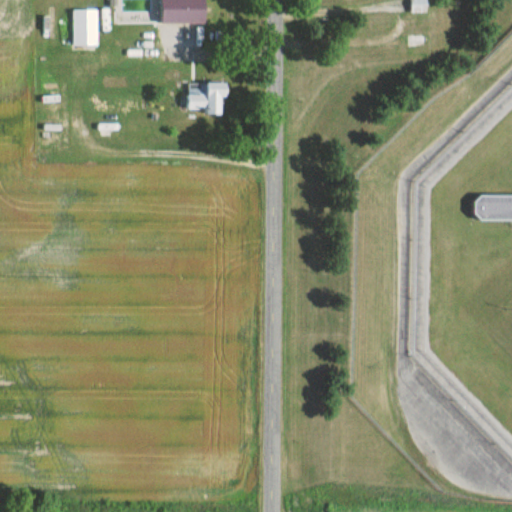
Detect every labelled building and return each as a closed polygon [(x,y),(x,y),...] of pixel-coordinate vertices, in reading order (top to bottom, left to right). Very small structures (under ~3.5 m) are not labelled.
[(421,0),(401,0),(401,12),(421,12),(421,0)] [(100,9),(75,9),(75,45),(100,45),(100,9)] [(209,12),(170,12),(170,30),(209,30),(209,12)] [(224,111),(223,94),(233,93),(233,82),(191,82),(192,111),(224,111)] [(511,193),(467,193),(467,218),(511,219),(511,193)]
